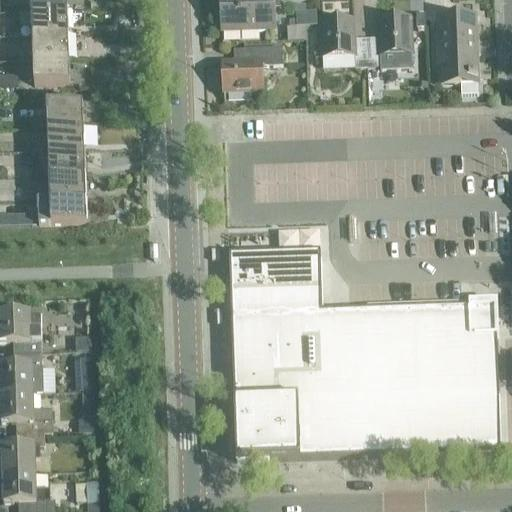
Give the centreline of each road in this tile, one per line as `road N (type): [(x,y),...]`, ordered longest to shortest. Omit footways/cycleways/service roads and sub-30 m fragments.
road 1 (tertiary): [(193,509),(175,0)]
road 2 (residential): [(193,509),(400,503)]
